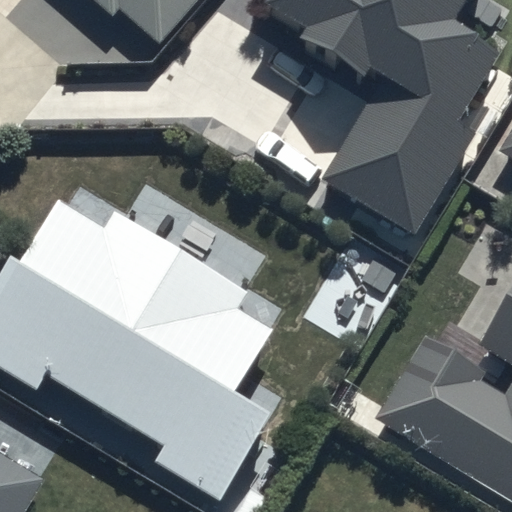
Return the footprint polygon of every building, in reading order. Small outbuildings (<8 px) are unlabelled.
[(93,0),(116,19),(123,11),(163,45),(201,0),(93,0)] [(261,0),(312,27),(305,39),(384,81),(329,182),(423,233),(477,132),(461,123),(505,42),(459,18),(468,0),(261,0)] [(511,129),(501,148),(511,154),(511,129)] [(15,253),(0,277),(0,368),(39,392),(49,375),(166,447),(157,462),(223,503),(278,413),(239,390),(276,329),(243,309),(253,292),(118,209),(107,227),(62,200),(26,259),(15,253)] [(511,294),(481,345),(511,363),(511,392),(510,397),(481,379),(488,369),(433,336),(382,420),(511,499),(511,294)] [(0,511),(26,511),(48,477),(0,447),(0,511)]
